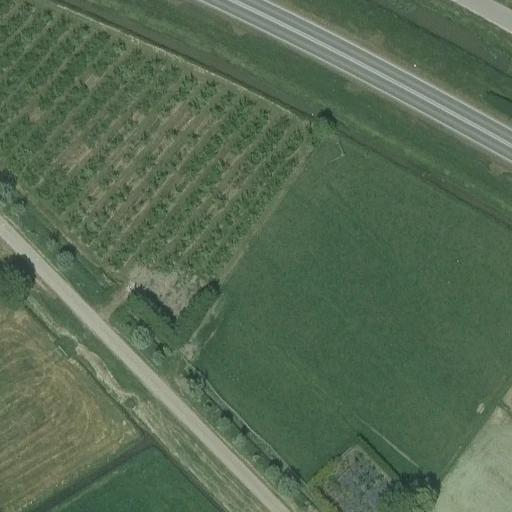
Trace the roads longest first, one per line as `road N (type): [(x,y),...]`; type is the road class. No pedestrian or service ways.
road 1 (unclassified): [(278,511),(0,222)]
road 2 (trunk): [(511,153),(226,0)]
